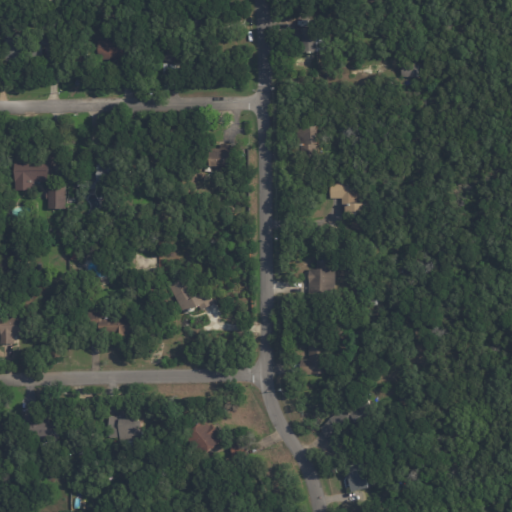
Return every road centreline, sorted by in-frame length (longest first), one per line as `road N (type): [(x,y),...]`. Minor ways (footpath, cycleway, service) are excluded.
road 1 (residential): [(319,511),(264,368),(259,0)]
road 2 (residential): [(264,368),(0,373)]
road 3 (residential): [(0,101),(262,97)]
